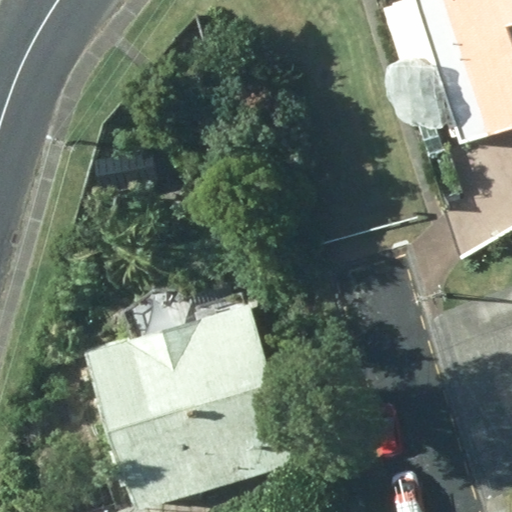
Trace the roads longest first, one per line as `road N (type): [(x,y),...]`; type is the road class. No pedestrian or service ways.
road 1 (residential): [(437,511),(373,283)]
road 2 (residential): [(0,116),(55,0)]
